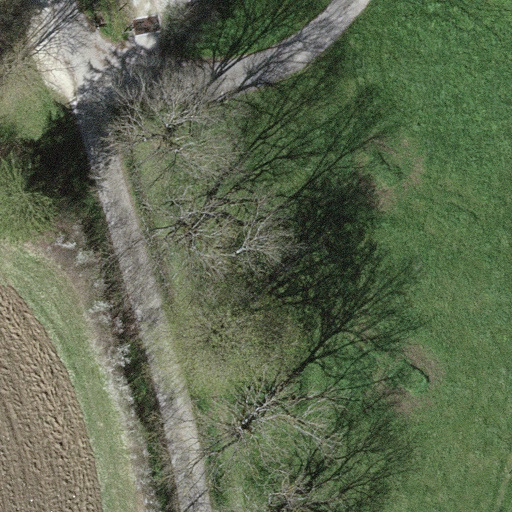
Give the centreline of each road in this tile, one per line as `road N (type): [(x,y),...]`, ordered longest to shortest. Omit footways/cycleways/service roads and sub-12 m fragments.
road 1 (track): [(57,0),(177,405),(200,511)]
road 2 (track): [(349,0),(308,43),(248,71),(162,77),(75,66)]
